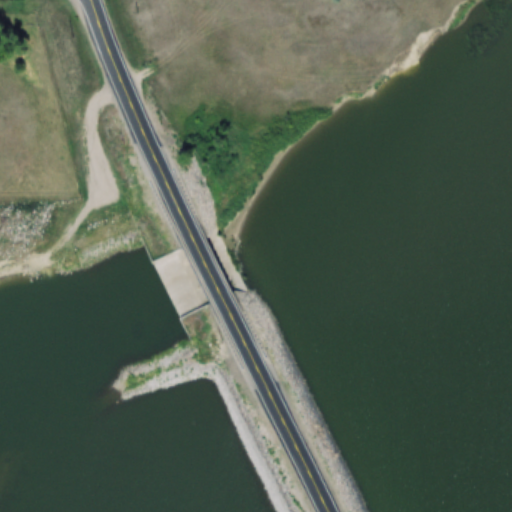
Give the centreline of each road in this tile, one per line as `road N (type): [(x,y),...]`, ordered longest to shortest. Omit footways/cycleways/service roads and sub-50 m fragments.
road 1 (secondary): [(186,223),(84,0)]
road 2 (secondary): [(328,511),(235,325)]
